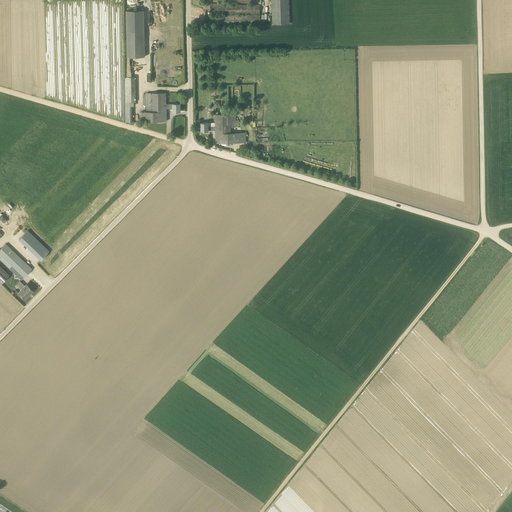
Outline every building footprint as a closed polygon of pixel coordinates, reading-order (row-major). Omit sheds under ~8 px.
[(288,0),(271,0),(272,24),(290,23),(288,0)] [(259,5),(225,5),(225,4),(210,4),(210,14),(260,13),(259,5)] [(145,31),(144,10),(126,11),(127,31),(127,57),(145,56),(145,31)] [(260,15),(210,16),(210,24),(210,25),(260,24),(260,23),(260,15)] [(135,77),(125,77),(126,116),(126,122),(132,122),(132,116),(132,106),(134,106),(134,102),(135,102),(135,77)] [(166,92),(146,93),(146,111),(141,112),(141,122),(167,121),(166,109),(173,109),(173,112),(181,111),(180,103),(166,104),(166,92)] [(231,127),(235,127),(235,126),(234,114),(230,114),(215,114),(215,126),(208,126),(208,123),(201,123),(201,131),(215,130),(216,143),(246,142),(246,132),(231,133),(231,127)] [(17,239),(40,260),(49,250),(26,229),(17,239)] [(6,243),(0,249),(0,259),(11,270),(21,280),(32,269),(28,265),(6,243)] [(0,266),(0,283),(1,284),(9,275),(5,271),(0,266)] [(26,284),(25,286),(20,281),(16,285),(21,289),(18,293),(24,298),(29,293),(29,294),(33,290),(26,284)]
